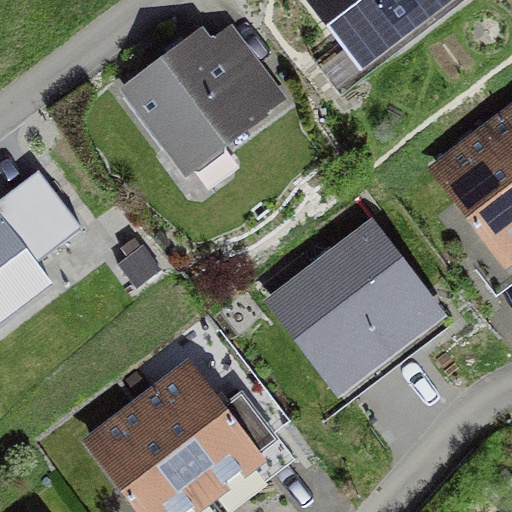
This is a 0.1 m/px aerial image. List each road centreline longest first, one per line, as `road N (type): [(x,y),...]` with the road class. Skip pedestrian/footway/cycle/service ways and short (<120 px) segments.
road 1 (residential): [(151,0),(0,115)]
road 2 (residential): [(383,511),(472,410),(511,392)]
